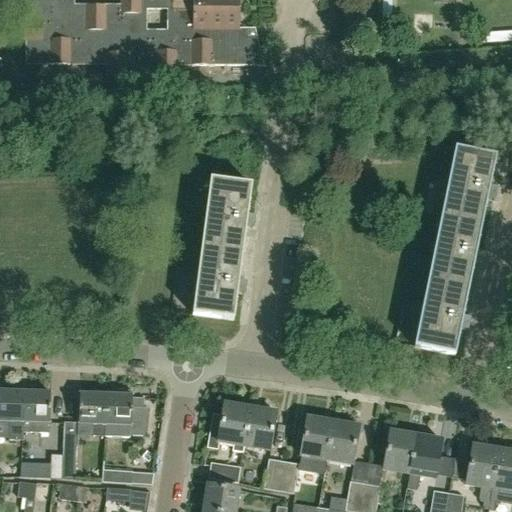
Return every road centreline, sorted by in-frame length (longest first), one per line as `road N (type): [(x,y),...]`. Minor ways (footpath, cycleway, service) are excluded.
road 1 (residential): [(252,368),(280,143),(285,0)]
road 2 (residential): [(471,397),(252,368)]
road 3 (residential): [(471,397),(511,189)]
road 4 (residential): [(189,365),(0,355)]
road 5 (residential): [(166,511),(189,365)]
